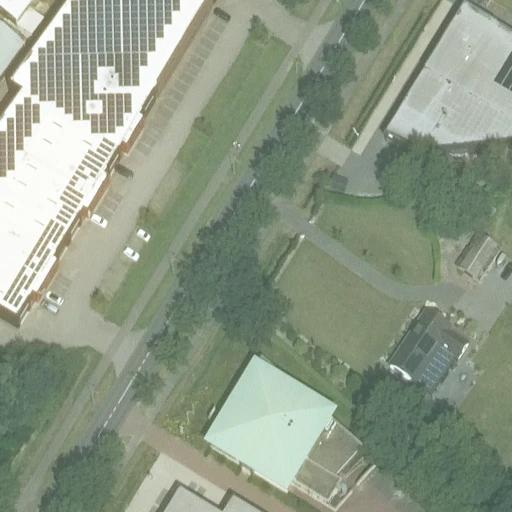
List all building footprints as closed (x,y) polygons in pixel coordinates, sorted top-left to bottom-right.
[(0,320),(18,331),(30,310),(32,306),(37,308),(58,273),(54,270),(56,266),(57,266),(81,226),(80,226),(83,221),(88,224),(109,189),(104,186),(107,181),(108,182),(120,162),(119,161),(122,157),(127,160),(144,130),(140,127),(142,123),(143,123),(155,103),(154,103),(157,99),(158,99),(211,11),(210,10),(213,6),(217,0),(76,0),(8,95),(21,102),(0,131),(0,320)] [(0,0),(0,17),(15,28),(35,0),(0,0)] [(385,143),(416,162),(511,151),(511,60),(488,46),(497,32),(464,12),(385,143)] [(0,33),(0,82),(23,50),(0,33)] [(456,271),(478,285),(499,253),(477,239),(456,271)] [(389,369),(413,386),(412,388),(431,401),(467,348),(448,335),(450,333),(425,316),(389,369)] [(355,447),(261,363),(209,449),(286,496),(291,487),(328,510),(341,488),(325,477),(329,471),(332,473),(355,447)] [(241,511),(232,506),(229,511),(203,511),(198,509),(198,508),(179,496),(169,511),(241,511)]
